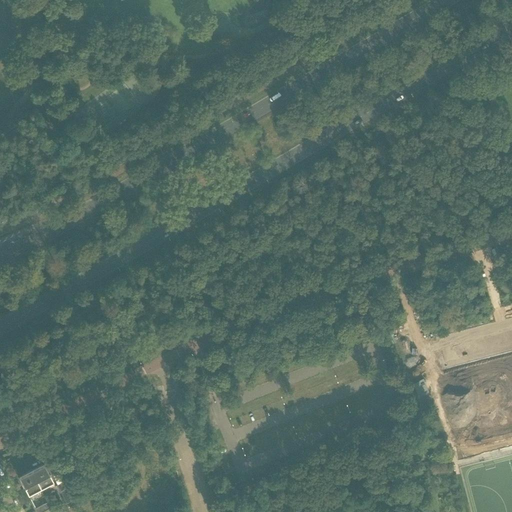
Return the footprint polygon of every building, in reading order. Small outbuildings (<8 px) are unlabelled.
[(423,379),(414,384),(419,395),(417,396),(419,408),(430,406),(427,394),(429,393),(423,379)] [(43,464),(31,470),(41,490),(54,483),(43,464)] [(41,490),(31,470),(18,477),(29,496),(41,490)] [(63,482),(57,485),(60,492),(66,504),(74,500),(68,488),(67,489),(63,482)] [(35,509),(36,511),(42,511),(51,508),(48,502),(35,509)]
